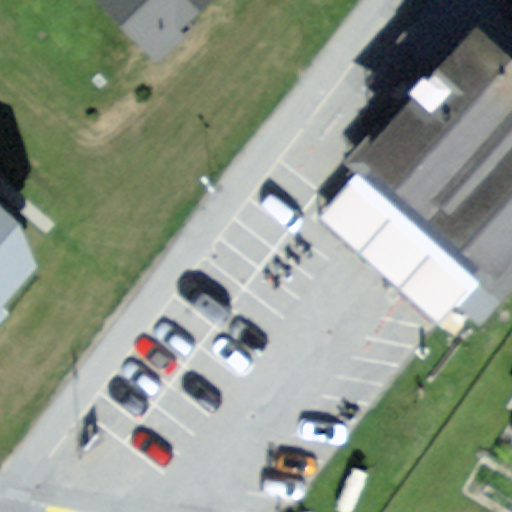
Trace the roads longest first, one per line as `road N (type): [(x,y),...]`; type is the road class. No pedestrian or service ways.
road 1 (residential): [(382,0),(0,492)]
road 2 (unknown): [(268,147),(393,312)]
